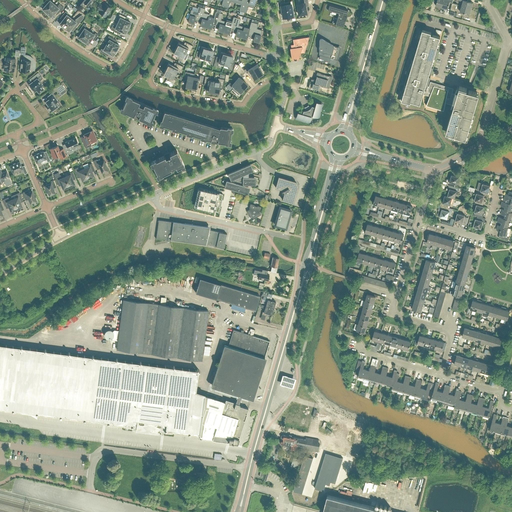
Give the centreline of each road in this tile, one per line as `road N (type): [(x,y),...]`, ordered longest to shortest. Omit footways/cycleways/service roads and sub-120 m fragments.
road 1 (secondary): [(242,496),(301,284)]
road 2 (residential): [(173,28),(149,77),(153,86),(242,104),(267,81)]
road 3 (residential): [(143,15),(123,57),(108,67),(19,0)]
road 4 (unclassified): [(152,194),(162,208),(289,237)]
road 5 (residential): [(419,219),(482,237),(498,181)]
